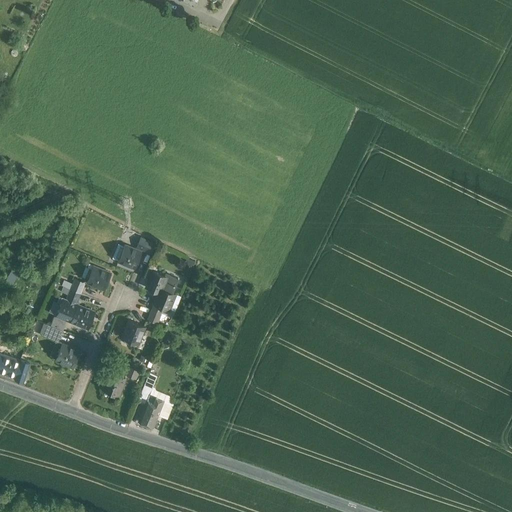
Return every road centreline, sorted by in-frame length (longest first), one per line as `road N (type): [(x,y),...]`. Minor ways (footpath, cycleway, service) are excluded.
road 1 (tertiary): [(73,407),(372,511)]
road 2 (residential): [(73,407),(115,304),(128,295)]
